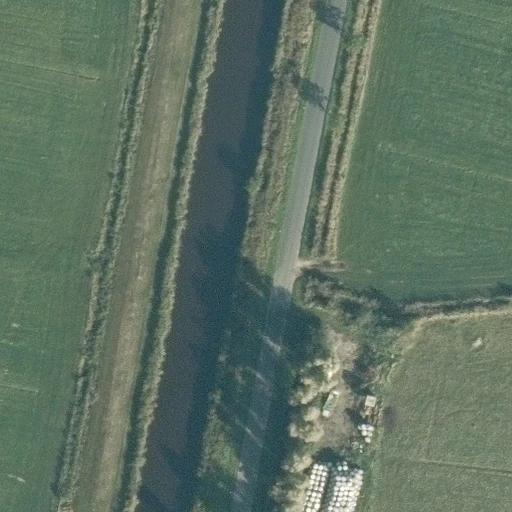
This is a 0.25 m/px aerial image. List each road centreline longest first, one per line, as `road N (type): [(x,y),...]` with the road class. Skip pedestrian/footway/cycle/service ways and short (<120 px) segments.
road 1 (tertiary): [(238,511),(338,0)]
road 2 (track): [(92,511),(179,0)]
